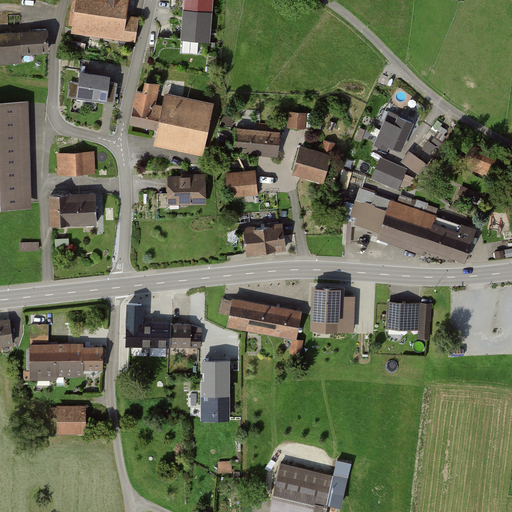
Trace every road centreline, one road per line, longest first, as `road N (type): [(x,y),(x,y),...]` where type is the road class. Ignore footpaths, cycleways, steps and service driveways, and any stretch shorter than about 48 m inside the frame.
road 1 (residential): [(511,145),(453,111),(322,0)]
road 2 (track): [(130,511),(111,405),(118,287)]
road 3 (tertiary): [(304,269),(511,272)]
road 4 (residential): [(64,0),(54,60),(57,122),(119,143)]
road 5 (tertiary): [(118,287),(304,269)]
road 6 (residential): [(119,143),(152,0)]
road 7 (residential): [(119,143),(126,226),(118,287)]
road 8 (residential): [(292,134),(288,171),(304,269)]
